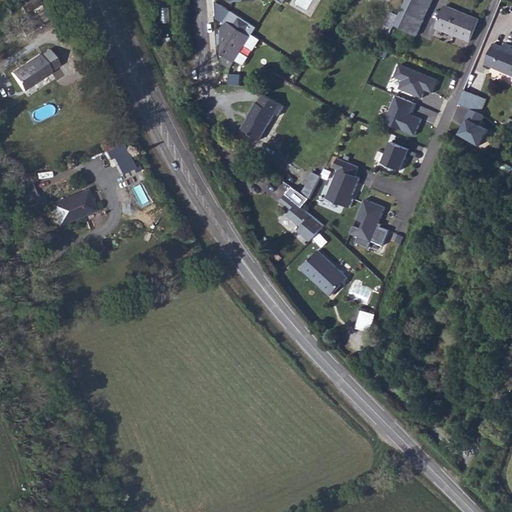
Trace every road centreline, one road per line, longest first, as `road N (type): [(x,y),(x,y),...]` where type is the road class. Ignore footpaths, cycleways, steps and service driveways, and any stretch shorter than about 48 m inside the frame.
road 1 (secondary): [(102,0),(146,96),(234,249),(299,332),(476,511)]
road 2 (track): [(115,511),(24,285)]
road 3 (residential): [(409,195),(497,0)]
road 4 (unclassified): [(199,0),(214,129),(245,175)]
